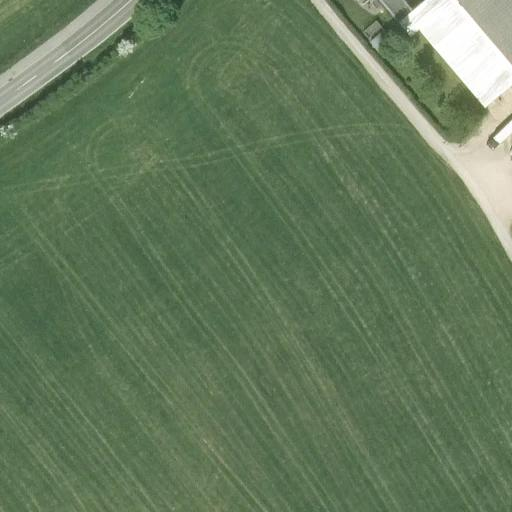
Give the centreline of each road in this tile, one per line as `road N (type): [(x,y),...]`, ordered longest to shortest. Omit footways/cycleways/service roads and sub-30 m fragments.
road 1 (track): [(511,247),(481,195),(320,0)]
road 2 (tertiary): [(131,0),(0,101)]
